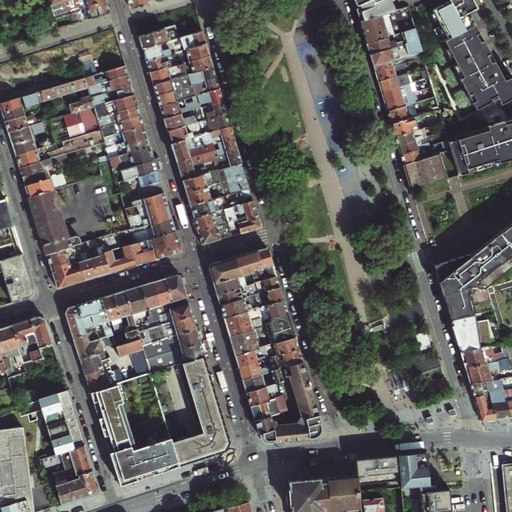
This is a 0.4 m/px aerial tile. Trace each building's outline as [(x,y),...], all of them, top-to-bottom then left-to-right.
[(80,0),(69,0),(63,2),(49,6),(52,16),(70,11),(71,14),(81,11),(80,8),(83,7),(80,0)] [(360,0),(369,18),(397,9),(396,7),(410,0),(360,0)] [(461,74),(458,76),(473,105),(488,97),(487,94),(494,90),(499,99),(511,91),(511,87),(511,85),(511,83),(511,78),(509,73),(502,77),(498,69),(467,11),(471,8),(478,4),(476,0),(453,0),(455,3),(431,16),(445,43),(461,74)] [(81,11),(84,21),(109,13),(107,8),(105,1),(83,7),(80,8),(81,11)] [(407,6),(397,9),(369,18),(359,21),(363,34),(366,43),(386,37),(401,32),(414,28),(407,6)] [(81,11),(71,14),(72,17),(73,24),(84,21),(81,11)] [(414,28),(401,32),(404,40),(403,41),(402,42),(402,44),(417,40),(414,28)] [(179,39),(176,29),(168,32),(167,29),(138,38),(141,45),(142,50),(179,39)] [(186,36),(190,48),(205,44),(204,38),(202,32),(186,36)] [(386,37),(366,43),(368,49),(370,54),(396,46),(394,41),(388,43),(386,37)] [(186,50),(183,38),(179,39),(142,50),(144,56),(146,61),(173,53),(184,50),(186,50)] [(417,40),(402,44),(403,46),(405,47),(406,47),(408,55),(421,51),(417,40)] [(184,50),(173,53),(175,59),(181,58),(182,61),(188,61),(209,56),(207,50),(205,44),(190,48),(186,50),(184,50)] [(398,51),(396,46),(370,54),(372,62),(373,65),(390,60),(403,56),(402,50),(398,51)] [(176,63),(175,59),(173,53),(146,61),(147,67),(149,72),(166,67),(167,69),(177,66),(176,63)] [(176,63),(177,66),(183,64),(186,75),(188,74),(212,67),(211,61),(209,56),(188,61),(182,61),(176,63)] [(92,58),(79,62),(83,78),(97,74),(92,58)] [(390,60),(373,65),(375,72),(392,66),(390,60)] [(392,66),(375,72),(376,77),(378,81),(405,73),(402,63),(392,66)] [(153,85),(186,75),(183,64),(177,66),(167,69),(166,67),(149,72),(151,81),(153,85)] [(124,66),(104,72),(105,75),(98,77),(99,79),(95,81),(94,79),(96,78),(95,75),(90,76),(83,78),(86,87),(97,84),(107,81),(109,87),(106,88),(107,92),(130,85),(129,82),(126,72),(124,66)] [(212,67),(188,74),(191,85),(216,78),(214,73),(212,67)] [(405,73),(378,81),(379,86),(381,91),(409,83),(406,73),(405,73)] [(156,96),(191,85),(188,74),(186,75),(153,85),(155,91),(156,96)] [(86,87),(83,78),(72,81),(75,92),(79,91),(87,89),(86,87)] [(216,78),(191,85),(195,96),(196,95),(219,89),(217,83),(216,78)] [(75,92),(72,81),(62,85),(65,95),(75,92)] [(97,84),(99,94),(107,92),(106,88),(109,87),(107,81),(97,84)] [(412,93),(409,83),(381,91),(383,97),(384,101),(412,93)] [(89,96),(89,97),(99,94),(97,84),(86,87),(87,89),(88,93),(89,96)] [(65,95),(62,85),(50,88),(54,99),(65,95)] [(89,97),(92,107),(133,95),(132,91),(130,85),(107,92),(99,94),(89,97)] [(41,91),(44,102),(54,99),(50,88),(41,91)] [(219,89),(196,95),(199,105),(208,102),(209,105),(223,100),(221,96),(219,89)] [(41,91),(31,94),(34,105),(44,102),(41,91)] [(415,102),(412,93),(384,101),(385,107),(386,111),(409,104),(415,102)] [(34,105),(31,94),(23,97),(26,108),(34,105)] [(92,107),(96,119),(136,106),(135,101),(133,95),(92,107)] [(92,107),(89,97),(89,96),(81,98),(81,101),(69,105),(72,113),(92,107)] [(19,98),(0,104),(0,108),(0,109),(1,112),(23,105),(22,103),(20,103),(19,98)] [(200,107),(202,114),(204,120),(226,113),(224,107),(223,100),(209,105),(200,107)] [(412,115),(409,104),(386,111),(389,118),(391,124),(422,114),(423,113),(421,110),(417,111),(412,115)] [(4,122),(24,116),(22,109),(24,108),(23,105),(1,112),(3,118),(4,122)] [(102,127),(139,116),(138,111),(136,106),(96,119),(100,131),(100,133),(104,132),(102,127)] [(72,113),(49,120),(56,144),(62,142),(100,131),(96,119),(92,107),(72,113)] [(202,114),(200,107),(163,118),(165,125),(167,131),(200,121),(198,115),(202,114)] [(439,109),(425,113),(429,126),(432,125),(435,125),(437,124),(443,122),(439,109)] [(226,113),(204,120),(206,124),(204,125),(206,133),(209,132),(214,131),(230,126),(228,120),(226,113)] [(422,115),(422,114),(391,124),(392,130),(395,137),(419,129),(417,122),(421,121),(420,118),(423,117),(422,115)] [(511,115),(499,119),(507,146),(511,159),(511,158),(511,115)] [(25,120),(24,116),(4,122),(6,128),(8,133),(42,122),(41,119),(38,119),(38,116),(25,120)] [(100,133),(102,138),(142,126),(141,121),(139,116),(102,127),(104,132),(100,133)] [(451,149),(455,162),(507,146),(499,119),(491,122),(492,126),(448,139),(451,149)] [(206,124),(204,120),(200,121),(167,131),(169,140),(171,144),(206,133),(204,125),(206,124)] [(45,132),(42,122),(8,133),(10,139),(14,151),(15,156),(36,150),(32,136),(45,132)] [(443,122),(437,124),(440,133),(441,133),(446,131),(443,122)] [(142,126),(102,138),(103,143),(107,155),(108,159),(149,147),(148,144),(144,132),(142,126)] [(211,140),(213,145),(234,139),(232,132),(230,126),(214,131),(216,138),(211,140)] [(419,129),(395,137),(396,142),(397,146),(420,139),(424,138),(421,129),(419,129)] [(100,131),(62,142),(63,147),(57,149),(59,156),(66,154),(103,143),(102,138),(100,133),(100,131)] [(209,132),(206,133),(171,144),(176,162),(214,150),(213,145),(211,140),(209,132)] [(234,139),(213,145),(214,150),(217,158),(238,152),(237,146),(234,139)] [(420,139),(397,146),(399,150),(400,154),(422,147),(420,139)] [(36,150),(15,156),(17,162),(19,168),(59,156),(57,149),(56,144),(36,150)] [(422,147),(400,154),(402,160),(403,164),(431,156),(427,145),(422,147)] [(507,146),(455,162),(459,174),(511,159),(507,146)] [(149,147),(108,159),(109,161),(111,169),(119,166),(120,169),(152,160),(150,153),(149,147)] [(192,166),(217,158),(214,150),(176,162),(179,172),(182,180),(201,175),(200,172),(194,174),(192,166)] [(238,152),(217,158),(220,169),(242,163),(240,158),(238,152)] [(440,153),(431,156),(403,164),(408,181),(410,189),(448,178),(440,153)] [(21,173),(22,178),(43,171),(42,168),(47,167),(68,160),(66,154),(59,156),(19,168),(21,173)] [(108,159),(107,155),(99,158),(101,163),(109,161),(108,159)] [(154,166),(152,160),(120,169),(123,180),(156,170),(154,166)] [(242,163),(220,169),(217,170),(220,182),(223,190),(219,191),(220,193),(221,196),(224,195),(240,190),(249,188),(248,184),(245,175),(242,163)] [(50,178),(47,167),(42,168),(43,171),(46,180),(51,178),(55,189),(57,189),(67,185),(63,174),(57,175),(55,175),(52,175),(50,178)] [(127,186),(128,191),(159,181),(157,176),(156,170),(123,180),(115,182),(117,189),(127,186)] [(217,170),(201,175),(182,180),(184,188),(185,193),(220,182),(217,170)] [(43,171),(22,178),(23,182),(25,187),(46,180),(43,171)] [(79,175),(69,178),(71,184),(81,181),(79,175)] [(46,180),(25,187),(27,192),(28,197),(44,192),(55,189),(51,178),(46,180)] [(122,205),(132,202),(162,193),(161,188),(159,181),(128,191),(131,199),(126,201),(123,192),(119,193),(122,205)] [(223,190),(220,182),(185,193),(186,196),(188,202),(189,205),(221,196),(220,193),(214,195),(213,193),(219,191),(223,190)] [(226,204),(224,195),(221,196),(189,205),(191,212),(193,217),(232,206),(253,200),(249,188),(240,190),(242,199),(226,204)] [(38,229),(46,254),(73,246),(81,244),(79,238),(79,237),(78,236),(76,235),(75,235),(74,235),(72,236),(72,238),(71,239),(57,189),(55,189),(44,192),(28,197),(38,229)] [(126,218),(139,214),(166,206),(164,199),(162,193),(132,202),(122,205),(125,213),(126,218)] [(0,198),(0,263),(12,303),(31,297),(32,297),(33,296),(34,294),(35,292),(34,290),(6,197),(0,198)] [(253,200),(232,206),(236,219),(236,220),(247,216),(248,221),(258,218),(256,210),(253,200)] [(135,222),(137,228),(170,219),(168,212),(166,206),(139,214),(141,220),(135,222)] [(224,223),(236,219),(232,206),(193,217),(195,225),(197,232),(216,225),(224,223)] [(139,214),(126,218),(130,230),(137,228),(135,222),(141,220),(139,214)] [(258,218),(248,221),(247,216),(236,220),(240,234),(248,231),(261,227),(258,218)] [(170,219),(137,228),(130,230),(99,239),(103,253),(111,250),(124,246),(129,245),(145,240),(174,232),(172,227),(170,219)] [(236,220),(236,219),(224,223),(216,225),(197,232),(200,239),(202,245),(220,240),(217,230),(226,228),(229,237),(235,235),(240,234),(236,220)] [(511,221),(472,252),(458,256),(433,264),(449,317),(457,342),(460,351),(479,348),(474,315),(471,301),(479,299),(474,284),(476,283),(480,287),(483,288),(487,287),(506,270),(511,268),(511,221)] [(145,240),(148,250),(151,249),(154,261),(180,253),(177,241),(174,232),(145,240)] [(103,253),(99,239),(86,243),(89,253),(96,278),(103,276),(110,274),(103,253)] [(145,264),(154,261),(151,249),(148,250),(145,240),(129,245),(135,266),(145,264)] [(135,266),(129,245),(124,246),(127,256),(119,259),(123,270),(129,268),(135,266)] [(73,246),(46,254),(49,262),(50,267),(77,260),(76,257),(73,246)] [(264,249),(256,251),(262,270),(264,276),(264,278),(276,275),(274,267),(269,251),(264,249)] [(111,250),(103,253),(110,274),(116,272),(123,270),(119,259),(114,260),(111,250)] [(256,251),(245,254),(250,271),(257,269),(257,271),(262,270),(256,251)] [(96,278),(89,253),(76,257),(77,260),(84,281),(89,280),(96,278)] [(240,256),(234,258),(240,276),(251,273),(250,271),(245,254),(240,256)] [(223,261),(211,265),(209,269),(211,275),(213,284),(215,289),(216,294),(239,287),(237,280),(241,279),(240,276),(234,258),(223,261)] [(77,260),(50,267),(54,279),(57,289),(75,284),(84,281),(77,260)] [(165,278),(174,308),(178,307),(189,303),(185,289),(181,276),(177,275),(165,278)] [(264,278),(260,280),(262,286),(259,287),(259,289),(256,290),(257,293),(279,286),(278,281),(276,275),(264,278)] [(159,280),(153,282),(160,306),(161,311),(164,310),(165,312),(174,309),(174,308),(165,278),(159,280)] [(160,306),(153,282),(147,284),(141,286),(150,316),(156,314),(153,307),(160,306)] [(256,290),(254,282),(243,285),(239,287),(216,294),(218,300),(220,305),(257,293),(256,290)] [(150,316),(141,286),(132,288),(124,291),(132,314),(142,311),(144,318),(150,316)] [(226,328),(229,336),(252,329),(265,325),(259,307),(256,308),(255,302),(269,298),(270,304),(283,300),(281,294),(279,286),(257,293),(220,305),(222,312),(223,318),(226,328)] [(132,314),(124,291),(118,293),(112,295),(120,318),(126,316),(129,326),(132,325),(134,331),(125,334),(128,343),(140,339),(137,333),(135,325),(134,322),(133,319),(132,314)] [(123,329),(120,318),(112,295),(105,297),(99,298),(107,322),(113,320),(116,331),(123,329)] [(89,301),(77,305),(81,318),(91,315),(94,326),(101,324),(105,334),(106,337),(112,335),(107,322),(99,298),(89,301)] [(285,306),(283,300),(270,304),(259,307),(265,325),(272,323),(289,318),(288,315),(285,306)] [(164,324),(172,322),(193,316),(191,309),(189,303),(178,307),(174,308),(174,309),(165,312),(165,313),(162,314),(163,316),(162,316),(164,324)] [(64,313),(73,339),(87,335),(84,327),(86,326),(88,330),(92,329),(95,328),(94,326),(91,315),(81,318),(77,305),(68,308),(66,310),(64,313)] [(193,316),(172,322),(164,324),(160,326),(153,328),(146,330),(151,344),(197,330),(195,323),(193,316)] [(39,317),(29,320),(33,332),(24,335),(28,349),(31,348),(30,343),(35,341),(37,348),(39,347),(51,343),(44,319),(42,318),(39,317)] [(292,328),(289,318),(272,323),(265,325),(270,344),(294,337),(292,328)] [(15,324),(11,325),(18,347),(22,345),(25,353),(29,351),(28,349),(24,335),(33,332),(29,320),(15,324)] [(151,320),(135,325),(137,333),(146,330),(153,328),(151,320)] [(1,328),(0,328),(0,355),(8,378),(16,375),(11,359),(8,357),(6,351),(10,349),(12,357),(15,357),(18,365),(24,363),(21,356),(18,347),(11,325),(1,328)] [(95,328),(92,329),(93,333),(87,335),(89,343),(99,339),(98,336),(95,328)] [(234,355),(258,348),(252,329),(229,336),(230,341),(233,351),(234,355)] [(151,344),(146,330),(137,333),(140,339),(142,347),(151,344)] [(178,364),(184,362),(204,355),(203,350),(199,336),(197,330),(151,344),(142,347),(146,359),(165,353),(166,356),(169,367),(178,364)] [(431,346),(426,330),(414,334),(420,350),(431,346)] [(128,343),(125,334),(112,337),(113,340),(115,347),(128,343)] [(89,343),(87,335),(73,339),(78,355),(79,358),(102,351),(99,339),(89,343)] [(296,343),(294,337),(270,344),(264,346),(265,351),(274,348),(276,355),(298,348),(296,343)] [(131,353),(139,376),(150,373),(146,359),(142,347),(140,339),(128,343),(115,347),(116,348),(118,356),(131,353)] [(479,348),(460,351),(462,357),(464,366),(509,359),(505,343),(499,344),(501,352),(493,354),(490,346),(479,348)] [(267,358),(265,351),(264,346),(258,348),(234,355),(237,362),(238,367),(266,358),(267,358)] [(30,354),(32,361),(42,357),(39,347),(37,348),(38,349),(29,352),(30,354)] [(298,348),(276,355),(274,356),(276,362),(277,362),(278,368),(288,365),(301,361),(299,355),(298,348)] [(82,366),(109,358),(108,355),(106,356),(105,354),(104,354),(102,351),(79,358),(81,363),(82,366)] [(165,353),(146,359),(150,373),(169,367),(166,356),(165,353)] [(32,361),(30,354),(21,356),(24,363),(32,361)] [(0,369),(0,370),(2,369),(5,379),(3,380),(6,388),(0,389),(0,398),(4,409),(17,405),(15,399),(12,392),(8,378),(0,355),(0,369)] [(184,362),(178,364),(185,387),(212,379),(208,368),(204,355),(184,362)] [(110,361),(109,358),(82,366),(83,371),(84,375),(110,367),(108,362),(110,361)] [(268,365),(266,358),(238,367),(239,371),(242,379),(261,373),(269,370),(270,370),(269,367),(260,370),(259,367),(268,365)] [(511,368),(510,363),(509,359),(464,366),(467,375),(469,382),(484,379),(499,377),(511,374),(511,368)] [(301,361),(288,365),(291,373),(288,374),(302,421),(277,423),(275,419),(273,420),(271,414),(254,420),(260,440),(262,442),(275,441),(275,442),(297,440),(308,439),(308,438),(313,437),(315,436),(317,434),(319,431),(319,428),(319,425),(320,424),(301,361)] [(110,367),(84,375),(86,379),(87,384),(115,375),(113,371),(111,371),(110,367)] [(278,368),(270,370),(269,370),(273,384),(275,383),(282,381),(278,368)] [(113,371),(115,375),(116,379),(114,379),(115,384),(117,383),(123,381),(119,369),(113,371)] [(246,392),(265,386),(261,373),(242,379),(244,387),(246,392)] [(511,374),(499,377),(511,417),(511,416),(511,374)] [(115,375),(87,384),(89,388),(90,392),(115,384),(114,379),(116,379),(115,375)] [(487,391),(491,402),(496,419),(503,418),(511,417),(499,377),(484,379),(487,391)] [(214,387),(212,379),(185,387),(187,396),(214,387)] [(484,379),(469,382),(472,390),(474,397),(483,395),(482,392),(487,391),(484,379)] [(123,401),(117,383),(115,384),(90,392),(119,485),(137,479),(179,466),(172,443),(170,437),(136,447),(121,402),(123,401)] [(277,389),(275,383),(273,384),(265,386),(246,392),(248,400),(249,405),(268,399),(266,391),(269,392),(277,389)] [(222,414),(214,387),(187,396),(199,434),(226,425),(222,414)] [(68,396),(66,390),(38,399),(56,454),(84,445),(68,396)] [(483,395),(474,397),(477,409),(481,420),(488,420),(496,419),(491,402),(487,391),(482,392),(483,395)] [(281,395),(268,399),(249,405),(252,413),(254,420),(271,414),(285,410),(281,395)] [(226,425),(199,434),(206,457),(228,449),(230,446),(231,445),(226,425)] [(0,511),(33,511),(22,427),(0,429),(0,511)] [(199,434),(190,437),(197,460),(206,457),(199,434)] [(190,437),(172,443),(179,466),(189,462),(197,460),(190,437)] [(56,454),(44,458),(47,466),(61,461),(64,469),(66,468),(73,466),(76,475),(92,471),(87,456),(84,445),(56,454)] [(414,453),(397,455),(399,480),(401,498),(408,498),(409,511),(449,511),(447,490),(428,492),(427,486),(424,452),(419,453),(414,453)] [(390,456),(382,456),(385,481),(399,480),(397,455),(390,456)] [(385,481),(382,456),(377,457),(368,458),(371,483),(385,481)] [(371,483),(368,458),(355,459),(356,473),(356,475),(358,484),(371,483)] [(73,466),(66,468),(70,479),(77,477),(84,497),(96,493),(97,491),(98,489),(92,471),(76,475),(73,466)] [(64,469),(61,470),(72,501),(78,499),(84,497),(77,477),(70,479),(66,468),(64,469)] [(61,470),(52,473),(55,483),(54,483),(61,505),(65,503),(72,501),(61,470)] [(288,480),(289,485),(287,488),(286,491),(285,494),(285,498),(286,501),(287,504),(289,507),(292,509),(291,511),(320,511),(321,510),(360,506),(356,475),(356,473),(346,474),(331,476),(313,478),(299,479),(288,480)] [(364,492),(359,492),(363,511),(382,511),(381,498),(366,500),(367,497),(367,491),(364,492)] [(251,511),(250,508),(248,501),(210,511),(251,511)]
